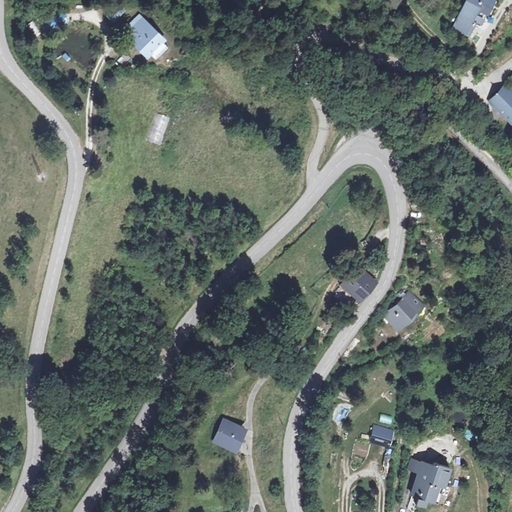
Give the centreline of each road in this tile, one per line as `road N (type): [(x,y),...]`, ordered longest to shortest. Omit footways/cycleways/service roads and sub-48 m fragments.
road 1 (tertiary): [(0,56),(66,133),(75,168),(31,361),(30,462),(10,511)]
road 2 (tertiary): [(79,511),(139,420),(179,330),(315,192)]
road 3 (tertiary): [(358,153),(379,162),(391,192),(388,264),(306,396),(293,433),(292,511)]
road 4 (residential): [(470,89),(328,31),(310,31),(301,39),(322,123),(315,192)]
road 5 (residential): [(358,153),(374,121),(426,107),(444,112),(511,184)]
